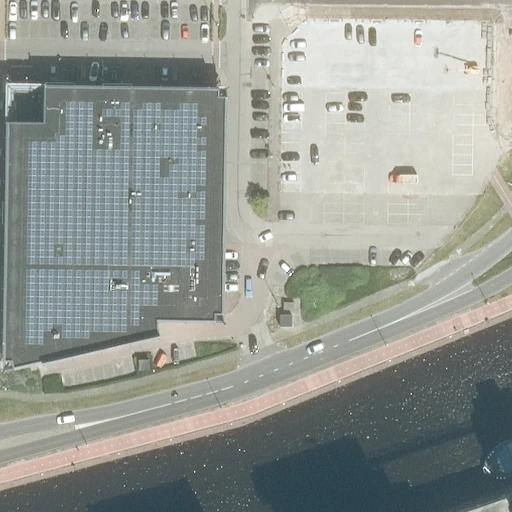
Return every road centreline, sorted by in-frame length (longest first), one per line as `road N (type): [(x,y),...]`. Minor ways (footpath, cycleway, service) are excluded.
road 1 (secondary): [(511,239),(454,282),(314,356)]
road 2 (secondary): [(314,356),(353,349),(511,276)]
road 3 (secondary): [(0,457),(170,404)]
road 4 (secondary): [(170,404),(0,432)]
road 5 (secondary): [(170,404),(314,356)]
